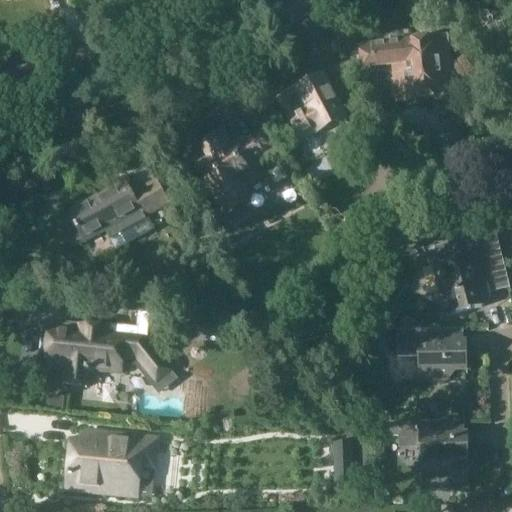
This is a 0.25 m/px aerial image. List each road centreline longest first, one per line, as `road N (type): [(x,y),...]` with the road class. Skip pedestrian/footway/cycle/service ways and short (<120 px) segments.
road 1 (residential): [(0,158),(196,47)]
road 2 (residential): [(196,47),(0,75)]
road 3 (residential): [(511,495),(495,492),(493,341),(511,340)]
